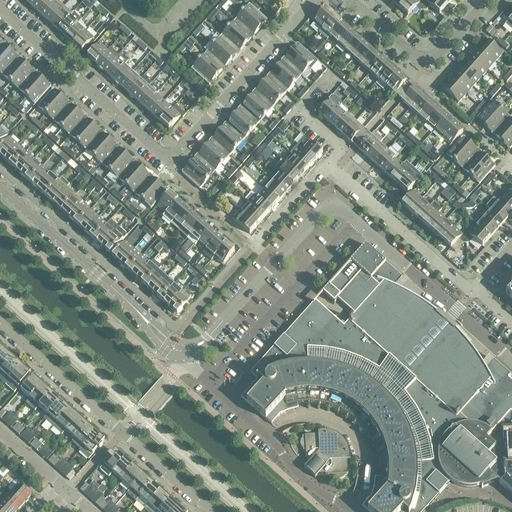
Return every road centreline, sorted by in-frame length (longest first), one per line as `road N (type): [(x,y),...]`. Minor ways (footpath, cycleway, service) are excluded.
road 1 (residential): [(309,0),(167,162),(0,11)]
road 2 (tertiary): [(511,359),(332,205),(212,333)]
road 3 (residential): [(470,290),(326,164)]
road 4 (tertiary): [(138,314),(0,187)]
road 5 (residential): [(486,0),(432,62),(422,62),(352,0)]
road 6 (unclassified): [(122,432),(0,322)]
